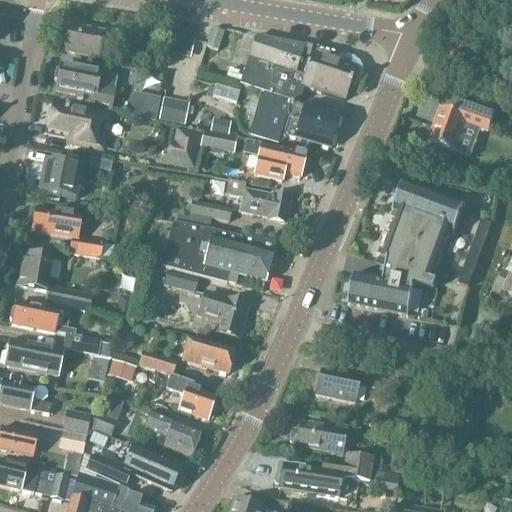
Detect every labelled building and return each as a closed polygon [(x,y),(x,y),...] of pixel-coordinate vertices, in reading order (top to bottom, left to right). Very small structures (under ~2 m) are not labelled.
[(511,0),(485,0),(485,3),(511,8),(511,0)] [(98,62),(102,35),(68,28),(63,55),(98,62)] [(115,28),(113,43),(140,48),(143,33),(115,28)] [(211,31),(206,49),(217,53),(223,35),(211,31)] [(477,74),(485,42),(451,33),(441,68),(459,73),(460,69),(477,74)] [(165,36),(162,49),(190,56),(193,43),(165,36)] [(255,39),(239,87),(274,98),(297,105),(302,89),(344,103),(350,86),(354,83),(357,79),(357,74),(356,70),(353,66),(349,63),(344,63),(339,64),(335,63),(337,54),(255,39)] [(110,115),(114,92),(98,89),(100,76),(61,68),(55,94),(82,99),(80,109),(92,111),(93,106),(107,109),(106,114),(110,115)] [(159,101),(146,98),(133,95),(128,119),(154,124),(159,101)] [(289,106),(273,101),(260,97),(247,139),(277,148),(280,137),(329,151),(339,117),(304,107),(303,110),(289,106)] [(498,99),(496,106),(505,109),(507,102),(498,99)] [(164,100),(159,121),(185,126),(189,105),(164,100)] [(487,135),(495,113),(461,100),(456,116),(441,110),(429,143),(457,154),(467,127),(487,135)] [(67,145),(93,150),(96,136),(92,135),(95,118),(52,109),(47,133),(69,138),(67,145)] [(213,120),(211,133),(227,136),(230,124),(213,120)] [(233,157),(236,140),(204,134),(199,150),(233,157)] [(166,169),(192,174),(198,145),(177,141),(175,148),(170,147),(166,169)] [(258,159),(254,177),(281,183),(283,177),(299,181),(300,177),(302,175),(303,170),(302,169),(305,157),(260,147),(258,159)] [(44,166),(38,195),(75,202),(81,169),(87,170),(89,162),(69,158),(67,166),(65,165),(64,170),(44,166)] [(285,226),(291,200),(281,198),(244,192),(246,186),(228,183),(224,198),(241,202),(238,216),(267,221),(266,222),(285,226)] [(355,277),(349,306),(408,318),(414,287),(434,291),(436,285),(426,281),(444,232),(454,236),(464,208),(404,185),(393,214),(396,215),(377,266),(386,270),(384,282),(355,277)] [(145,192),(129,193),(129,205),(145,204),(145,192)] [(211,221),(229,225),(232,212),(191,205),(186,229),(208,233),(211,221)] [(29,219),(27,231),(31,231),(31,235),(71,242),(69,249),(68,257),(100,262),(100,261),(101,254),(103,245),(78,242),(79,231),(81,219),(35,211),(33,220),(29,219)] [(479,231),(489,235),(492,227),(481,223),(479,231)] [(254,239),(253,242),(241,238),(241,241),(208,233),(173,226),(161,270),(227,287),(227,285),(221,283),(223,275),(265,285),(275,245),(254,239)] [(476,239),(486,243),(489,235),(479,231),(476,239)] [(473,247),(483,251),(486,243),(476,239),(473,247)] [(483,251),(473,247),(470,255),(480,259),(483,251)] [(480,259),(470,255),(467,263),(477,267),(480,259)] [(88,316),(92,301),(47,292),(52,262),(19,257),(13,290),(45,295),(43,307),(88,316)] [(464,271),(474,275),(477,267),(467,263),(464,271)] [(474,275),(464,271),(461,279),(471,282),(474,275)] [(502,272),(498,280),(511,286),(511,276),(510,275),(502,272)] [(198,283),(166,275),(163,289),(193,297),(198,283)] [(471,282),(461,279),(458,287),(468,290),(471,282)] [(511,286),(498,280),(491,295),(499,299),(502,292),(511,296),(511,286)] [(237,341),(246,309),(204,297),(197,320),(216,326),(214,334),(237,341)] [(11,311),(9,321),(11,324),(12,324),(11,328),(64,339),(61,353),(98,360),(98,359),(109,361),(112,349),(100,347),(100,344),(74,339),(75,334),(56,330),(56,327),(58,315),(45,312),(16,306),(15,310),(14,310),(11,311)] [(117,311),(115,320),(128,323),(130,314),(117,311)] [(228,377),(228,375),(232,374),(234,367),(231,364),(234,353),(187,340),(180,364),(228,377)] [(58,381),(60,368),(63,355),(9,344),(4,369),(58,381)] [(170,378),(172,379),(176,366),(141,355),(137,369),(154,374),(170,378)] [(95,361),(90,382),(105,385),(110,364),(95,361)] [(114,362),(110,376),(133,383),(137,369),(114,362)] [(374,393),(378,372),(345,365),(338,376),(319,373),(313,400),(354,408),(358,390),(374,393)] [(202,387),(172,379),(154,374),(149,391),(164,396),(165,391),(182,397),(177,413),(207,424),(209,419),(213,421),(217,411),(212,409),(216,398),(200,392),(202,387)] [(48,417),(50,407),(31,404),(33,392),(2,385),(0,393),(0,408),(42,417),(42,416),(48,417)] [(100,399),(88,433),(109,441),(122,406),(100,399)] [(155,407),(151,416),(162,420),(166,411),(155,407)] [(86,439),(90,419),(65,415),(62,434),(86,439)] [(454,415),(453,423),(472,426),(473,418),(454,415)] [(190,461),(200,436),(150,416),(143,434),(164,443),(161,450),(190,461)] [(289,442),(294,450),(343,458),(346,434),(299,426),(298,431),(294,430),(290,433),(289,442)] [(0,453),(32,461),(37,439),(0,430),(0,453)] [(82,451),(84,440),(61,435),(59,446),(82,451)] [(93,458),(86,473),(124,490),(124,489),(128,479),(129,477),(170,495),(171,491),(176,489),(179,482),(177,477),(179,473),(132,452),(123,471),(93,458)] [(342,468),(371,474),(373,462),(345,456),(342,468)] [(276,466),(273,485),(275,487),(278,488),(278,491),(338,502),(348,504),(352,483),(355,484),(369,486),(371,474),(342,468),(323,465),(321,475),(305,472),(305,469),(279,465),(276,466)] [(0,489),(20,494),(21,493),(50,500),(50,502),(62,505),(67,481),(55,478),(38,474),(38,475),(26,472),(0,466),(0,489)] [(152,511),(153,511),(139,506),(140,503),(126,499),(128,493),(78,476),(67,511),(152,511)] [(264,511),(233,502),(229,511),(264,511)]
